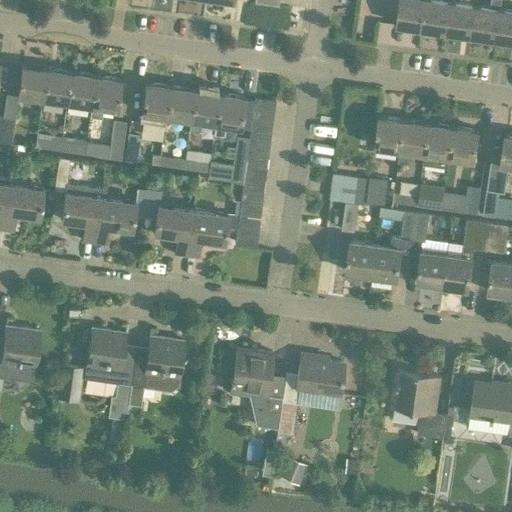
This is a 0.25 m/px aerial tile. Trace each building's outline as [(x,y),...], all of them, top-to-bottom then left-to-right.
[(400,0),(396,24),(422,27),(426,0),(400,0)] [(448,0),(426,0),(422,27),(445,31),(450,0),(448,0)] [(450,0),(445,31),(471,35),(476,4),(450,0)] [(476,4),(471,35),(496,39),(501,8),(501,0),(490,0),(490,6),(476,4)] [(511,9),(501,8),(496,39),(511,40),(511,9)] [(22,64),(17,94),(20,94),(38,97),(42,97),(46,67),(22,64)] [(46,67),(42,97),(66,101),(70,71),(46,67)] [(70,71),(66,101),(91,105),(96,75),(70,71)] [(91,105),(90,114),(100,116),(102,106),(116,108),(120,78),(96,75),(91,105)] [(145,81),(139,120),(165,123),(166,115),(170,85),(145,81)] [(170,85),(166,115),(190,119),(195,89),(170,85)] [(190,119),(189,130),(193,131),(198,127),(199,120),(215,123),(220,92),(195,89),(190,119)] [(215,123),(214,134),(215,134),(218,135),(222,135),(224,124),(240,126),(245,96),(220,92),(215,123)] [(254,97),(253,109),(274,112),(275,100),(254,97)] [(251,120),(272,123),(274,112),(253,109),(251,120)] [(16,117),(2,115),(0,128),(0,142),(12,144),(16,117)] [(380,115),(376,146),(400,149),(404,119),(380,115)] [(119,159),(125,120),(112,118),(107,158),(119,159)] [(400,149),(399,160),(408,161),(410,151),(425,153),(429,123),(404,119),(400,149)] [(271,134),(272,123),(251,120),(250,132),(271,134)] [(425,153),(423,163),(448,167),(449,157),(454,126),(429,123),(425,153)] [(454,126),(449,157),(475,160),(479,130),(454,126)] [(250,132),(248,143),(269,146),(271,134),(250,132)] [(127,133),(124,160),(137,162),(140,135),(127,133)] [(511,134),(506,133),(503,155),(502,164),(508,165),(511,165),(511,134)] [(59,150),(60,138),(36,134),(35,146),(59,150)] [(229,181),(243,183),(249,135),(236,134),(229,181)] [(86,141),(60,138),(59,150),(84,153),(86,141)] [(269,146),(248,143),(247,154),(268,157),(269,146)] [(160,155),(152,153),(150,164),(159,165),(160,155)] [(247,154),(245,166),(267,168),(268,157),(247,154)] [(503,155),(492,154),(491,163),(483,214),(495,216),(499,190),(504,191),(508,165),(502,164),(503,155)] [(159,165),(183,169),(185,159),(160,155),(159,165)] [(208,172),(209,162),(185,159),(183,169),(208,172)] [(483,162),(471,161),(465,209),(477,211),(483,162)] [(267,168),(245,166),(244,177),(265,180),(267,168)] [(367,201),(367,199),(384,201),(386,181),(370,179),(370,176),(335,171),(332,196),(367,201)] [(0,172),(0,228),(1,229),(8,183),(9,173),(0,172)] [(244,177),(242,189),(264,191),(265,180),(244,177)] [(393,199),(418,203),(421,181),(402,179),(400,191),(394,190),(393,199)] [(445,183),(421,180),(421,181),(418,203),(442,206),(445,183)] [(67,181),(61,220),(84,223),(82,240),(94,242),(100,196),(101,186),(67,181)] [(8,183),(1,229),(12,231),(14,213),(38,217),(42,188),(8,183)] [(264,191),(242,189),(241,200),(262,203),(264,191)] [(100,196),(94,242),(105,243),(108,226),(131,229),(133,213),(156,216),(154,233),(177,236),(175,253),(186,255),(193,209),(172,206),(158,204),(135,201),(121,199),(101,196),(100,196)] [(358,201),(346,199),(342,226),(355,228),(358,201)] [(241,200),(240,211),(261,214),(262,203),(241,200)] [(193,209),(186,255),(198,257),(200,239),(223,242),(226,227),(235,227),(237,215),(227,214),(193,209)] [(400,237),(412,239),(416,211),(404,210),(400,237)] [(261,214),(240,211),(238,223),(259,225),(261,214)] [(416,211),(412,239),(408,269),(418,271),(417,281),(442,285),(447,253),(421,250),(422,242),(425,242),(430,213),(416,211)] [(474,248),(484,249),(488,221),(466,219),(462,255),(447,253),(442,285),(468,288),(472,257),(474,248)] [(504,252),(508,224),(488,221),(484,249),(504,252)] [(237,234),(258,237),(259,225),(238,223),(237,234)] [(256,248),(258,237),(237,234),(235,245),(256,248)] [(346,270),(372,274),(376,243),(351,239),(346,270)] [(401,247),(376,243),(372,274),(397,277),(401,247)] [(488,291),(511,293),(511,262),(492,260),(488,291)] [(0,375),(33,381),(35,367),(34,366),(39,329),(5,324),(3,340),(0,339),(0,375)] [(117,379),(130,381),(136,342),(124,340),(126,332),(92,327),(86,365),(84,375),(86,375),(85,380),(102,383),(102,377),(117,379)] [(170,387),(177,383),(178,378),(183,340),(150,335),(148,344),(136,342),(130,381),(129,384),(125,415),(137,417),(142,384),(170,387)] [(277,427),(285,377),(268,374),(272,352),(236,347),(230,390),(248,392),(254,424),(277,427)] [(293,431),(297,403),(299,387),(339,393),(344,362),(300,355),(297,375),(285,373),(285,377),(277,427),(276,428),(293,431)] [(440,375),(399,370),(394,407),(420,411),(417,434),(443,438),(443,435),(446,415),(446,414),(435,412),(440,375)] [(511,385),(475,381),(470,414),(511,420),(509,435),(511,434),(511,385)] [(114,420),(112,439),(125,441),(127,421),(114,420)] [(304,478),(308,460),(290,455),(286,474),(304,478)]
